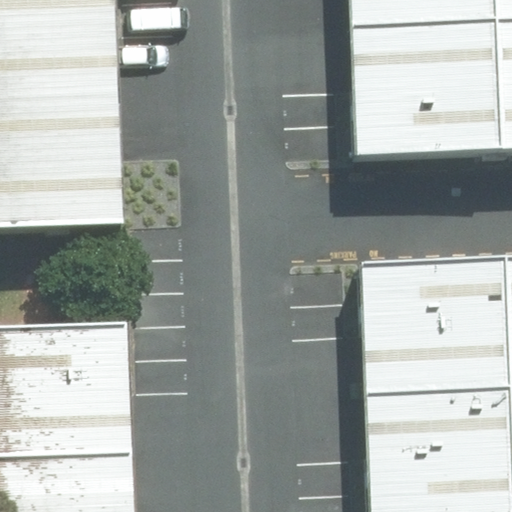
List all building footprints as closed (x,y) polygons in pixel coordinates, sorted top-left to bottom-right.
[(92,0),(0,0),(0,248),(101,245),(97,139),(95,83),(92,0)] [(465,0),(326,0),(327,6),(328,32),(467,26),(465,0)] [(511,0),(465,0),(467,26),(511,24),(511,0)] [(511,24),(467,26),(472,152),(511,150),(511,24)] [(467,26),(328,32),(329,68),(333,158),(472,152),(467,26)] [(511,268),(477,269),(481,398),(511,396),(511,268)] [(477,269),(333,274),(336,378),(337,402),(481,398),(477,269)] [(106,346),(0,348),(0,476),(109,474),(108,431),(106,346)] [(511,511),(511,396),(481,398),(484,511),(511,511)] [(484,511),(481,398),(337,402),(338,435),(340,511),(484,511)] [(109,474),(0,476),(0,511),(110,511),(110,506),(109,474)]
